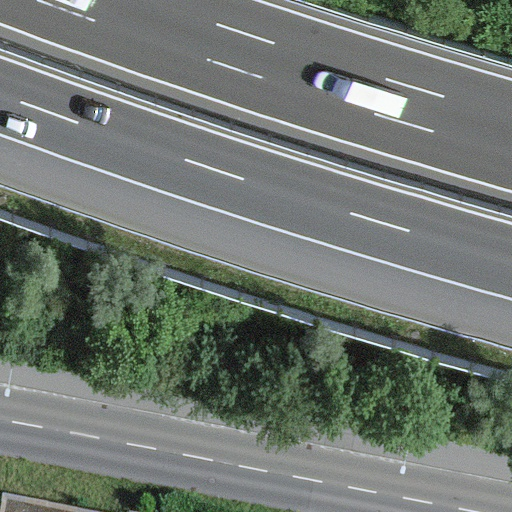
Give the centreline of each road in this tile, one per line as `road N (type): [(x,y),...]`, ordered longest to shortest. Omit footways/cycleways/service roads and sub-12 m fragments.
road 1 (motorway): [(0,101),(217,183),(511,276)]
road 2 (primary): [(476,511),(0,419)]
road 3 (motorway): [(511,140),(74,0)]
